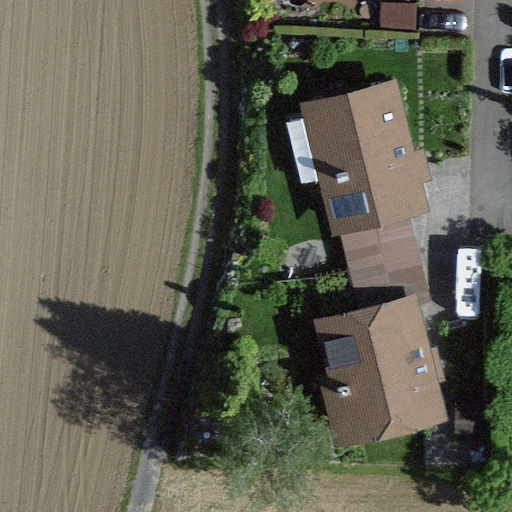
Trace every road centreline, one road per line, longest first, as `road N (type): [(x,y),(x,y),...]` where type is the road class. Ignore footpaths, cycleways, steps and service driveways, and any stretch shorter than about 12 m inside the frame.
road 1 (track): [(209,0),(212,115),(194,262),(140,511)]
road 2 (residential): [(482,0),(461,317)]
